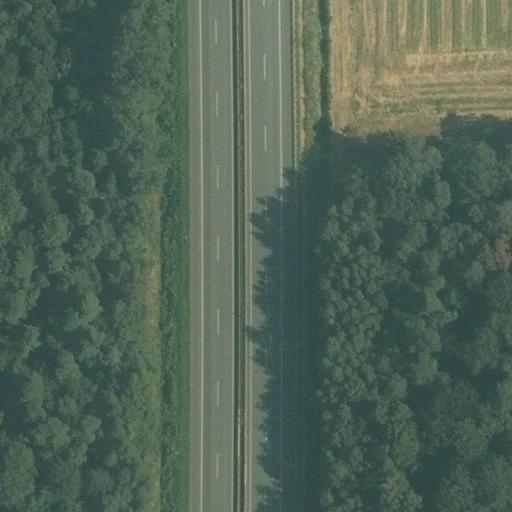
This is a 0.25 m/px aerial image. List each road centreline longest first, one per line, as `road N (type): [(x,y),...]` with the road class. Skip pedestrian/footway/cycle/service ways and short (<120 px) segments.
road 1 (motorway): [(214,0),(214,511)]
road 2 (motorway): [(263,511),(263,0)]
road 3 (track): [(0,332),(30,475),(76,511)]
